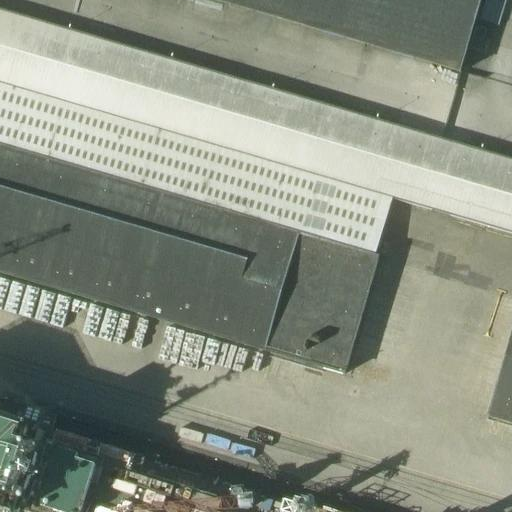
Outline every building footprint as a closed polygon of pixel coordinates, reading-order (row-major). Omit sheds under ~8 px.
[(209,0),(460,73),(481,0),(209,0)] [(0,10),(0,84),(393,200),(413,132),(0,10)] [(511,160),(413,132),(393,200),(511,234),(511,160)] [(379,259),(375,258),(0,148),(0,273),(344,374),(379,259)] [(511,341),(490,416),(511,422),(511,341)]
